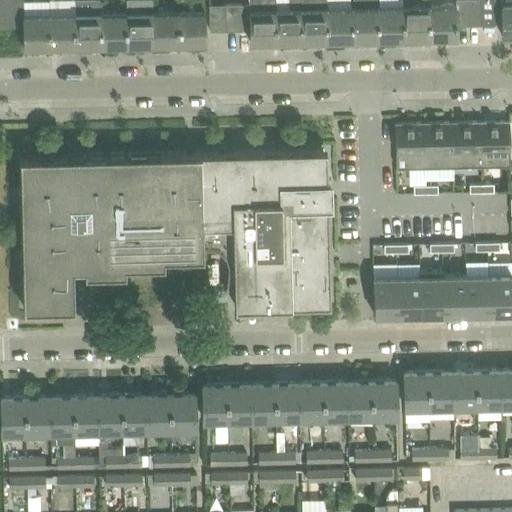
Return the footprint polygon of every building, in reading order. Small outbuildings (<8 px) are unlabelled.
[(102,44),(101,11),(100,0),(75,0),(76,12),(77,45),(102,44)] [(153,43),(152,10),(152,0),(126,0),(127,10),(128,44),(153,43)] [(276,41),(275,0),(249,0),(250,2),(250,28),(251,41),(276,41)] [(289,0),(289,6),(275,6),(276,41),(302,40),(301,0),(289,0)] [(328,39),(327,5),(327,0),(301,0),(302,40),(328,39)] [(468,23),(467,0),(455,0),(456,1),(456,23),(468,23)] [(479,0),(467,0),(468,23),(480,22),(479,0)] [(495,22),(494,0),(479,0),(480,22),(495,22)] [(511,34),(511,0),(501,1),(502,35),(511,34)] [(0,13),(24,12),(24,1),(0,1),(0,13)] [(457,36),(456,23),(456,1),(430,2),(430,36),(457,36)] [(227,29),(226,2),(209,3),(210,30),(227,29)] [(238,29),(238,2),(226,2),(227,29),(238,29)] [(238,29),(250,28),(250,2),(238,2),(238,29)] [(430,36),(430,2),(404,3),(405,37),(430,36)] [(405,37),(404,3),(378,4),(379,38),(405,37)] [(354,38),(353,4),(327,5),(328,39),(354,38)] [(379,38),(378,4),(353,4),(354,38),(379,38)] [(179,43),(178,9),(152,10),(153,43),(179,43)] [(181,9),(178,9),(179,43),(205,42),(205,30),(204,13),(204,9),(201,9),(181,9)] [(128,44),(127,10),(101,11),(102,44),(128,44)] [(0,24),(24,24),(24,13),(24,12),(0,13),(0,24)] [(51,46),(50,12),(24,13),(24,24),(25,46),(51,46)] [(77,45),(76,12),(50,12),(51,46),(77,45)] [(480,120),(481,164),(510,164),(509,119),(480,120)] [(425,165),(453,165),(452,120),(424,121),(425,165)] [(481,164),(480,120),(452,120),(453,165),(481,164)] [(396,166),(425,165),(424,121),(395,121),(396,166)] [(330,301),(327,198),(326,146),(193,149),(193,151),(186,151),(186,149),(160,150),(161,154),(130,155),(130,150),(82,152),(82,156),(52,157),(52,152),(19,153),(20,188),(24,188),(25,202),(20,202),(21,250),(26,250),(26,264),(22,264),(23,305),(40,305),(40,300),(54,300),(54,305),(74,304),(74,291),(73,291),(72,284),(74,284),(74,283),(72,283),(72,265),(73,265),(73,264),(84,264),(84,270),(125,269),(125,262),(164,261),(164,254),(203,253),(203,244),(205,244),(205,243),(203,243),(203,239),(233,239),(234,282),(234,303),(330,301)] [(482,190),(482,182),(469,182),(470,190),(482,190)] [(482,182),(482,190),(494,190),(494,182),(482,182)] [(425,191),(425,183),(414,183),(414,191),(425,191)] [(438,191),(438,183),(425,183),(425,191),(438,191)] [(488,248),(487,240),(475,240),(475,248),(488,248)] [(500,248),(499,240),(487,240),(488,248),(500,248)] [(442,249),(442,241),(430,241),(430,249),(442,249)] [(454,249),(454,241),(442,241),(442,249),(454,249)] [(396,250),(396,242),(384,242),(384,250),(396,250)] [(408,250),(408,242),(396,242),(396,250),(408,250)] [(443,311),(442,268),(420,269),(421,312),(443,311)] [(466,311),(465,273),(444,273),(444,268),(442,268),(443,311),(466,311)] [(421,312),(420,269),(419,269),(419,273),(397,274),(398,312),(421,312)] [(511,310),(511,271),(488,272),(489,311),(511,310)] [(489,311),(488,272),(465,273),(466,311),(489,311)] [(398,312),(397,274),(373,274),(374,313),(398,312)] [(511,402),(511,367),(501,368),(501,403),(511,402)] [(477,403),(476,368),(452,369),(453,404),(477,403)] [(501,403),(501,368),(476,368),(477,403),(501,403)] [(453,404),(452,369),(428,370),(429,404),(453,404)] [(429,404),(428,370),(404,370),(405,405),(429,404)] [(348,414),(347,379),(323,380),(324,415),(348,414)] [(372,414),(372,379),(347,379),(348,414),(372,414)] [(396,379),(372,379),(372,414),(396,413),(396,379)] [(300,415),(299,380),(275,381),(276,416),(300,415)] [(324,415),(323,380),(299,380),(300,415),(324,415)] [(252,416),(251,381),(227,382),(228,417),(252,416)] [(276,416),(275,381),(251,381),(252,416),(276,416)] [(228,417),(227,382),(203,382),(203,417),(228,417)] [(170,392),(171,426),(171,436),(195,436),(195,391),(170,392)] [(146,392),(122,393),(123,427),(123,441),(135,441),(135,427),(147,427),(146,392)] [(171,426),(170,392),(146,392),(147,427),(171,426)] [(99,428),(98,393),(74,394),(75,428),(99,428)] [(123,427),(122,393),(98,393),(99,428),(123,427)] [(26,429),(26,394),(1,395),(2,430),(26,429)] [(50,429),(50,394),(26,394),(26,429),(50,429)] [(74,394),(50,394),(50,429),(51,429),(51,442),(75,441),(75,428),(74,394)] [(460,432),(460,447),(460,456),(479,456),(478,446),(478,432),(460,432)] [(11,439),(11,453),(26,453),(26,439),(11,439)] [(496,446),(478,446),(479,456),(496,456),(496,446)] [(430,458),(430,447),(413,447),(413,458),(430,458)] [(454,447),(448,447),(430,447),(430,458),(454,457),(454,447)] [(373,459),(373,448),(355,449),(355,459),(373,459)] [(392,448),(373,448),(373,459),(392,459),(392,448)] [(326,460),(325,449),(307,450),(307,461),(326,460)] [(342,449),(325,449),(326,460),(343,460),(342,449)] [(277,461),(277,450),(258,451),(258,461),(277,461)] [(294,450),(277,450),(277,461),(294,460),(294,450)] [(228,462),(228,451),(210,452),(211,462),(228,462)] [(247,451),(228,451),(228,462),(247,462),(247,451)] [(189,463),(189,452),(171,453),(171,463),(189,463)] [(171,463),(171,453),(153,453),(154,464),(171,463)] [(123,464),(123,454),(105,454),(105,465),(123,464)] [(142,454),(123,454),(123,464),(142,464),(142,454)] [(27,466),(27,455),(9,456),(9,466),(27,466)] [(45,455),(27,455),(27,466),(45,465),(45,455)] [(75,466),(75,455),(59,456),(59,466),(75,466)] [(93,465),(93,455),(75,455),(75,466),(93,465)] [(422,466),(403,466),(404,477),(422,477),(422,466)] [(392,467),(373,468),(374,478),(392,478),(392,467)] [(343,468),(325,469),(325,479),(343,479),(343,468)] [(374,478),(373,468),(355,468),(355,478),(374,478)] [(278,480),(278,469),(259,470),(259,480),(278,480)] [(295,469),(278,469),(278,480),(296,480),(295,469)] [(325,479),(325,469),(307,469),(307,479),(325,479)] [(246,470),(229,471),(229,481),(247,481),(246,470)] [(229,481),(229,471),(211,471),(211,481),(229,481)] [(172,482),(172,472),(154,473),(154,483),(161,483),(172,482)] [(190,472),(172,472),(172,482),(190,482),(190,472)] [(124,483),(123,473),(105,474),(105,484),(124,483)] [(142,473),(123,473),(124,483),(142,483),(142,473)] [(26,484),(26,474),(3,475),(3,485),(26,484)] [(45,474),(26,474),(26,484),(45,484),(45,474)] [(77,484),(76,474),(59,475),(60,485),(77,484)] [(93,474),(76,474),(77,484),(94,484),(93,474)] [(385,511),(398,511),(398,500),(385,500),(385,511)]
